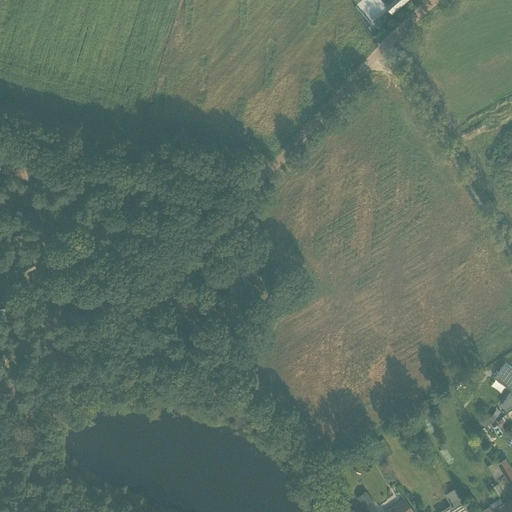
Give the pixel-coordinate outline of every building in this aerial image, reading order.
[(384,0),(383,1),(392,12),(406,0),(384,0)] [(355,6),(355,7),(367,28),(371,24),(355,6)] [(67,215),(73,216),(75,201),(63,199),(61,215),(67,215)] [(97,220),(103,205),(92,201),(86,216),(91,218),(97,220)] [(47,217),(42,204),(30,209),(36,222),(42,220),(47,217)] [(114,226),(120,231),(130,219),(121,211),(111,223),(114,226)] [(30,239),(32,234),(17,228),(13,238),(28,244),(30,239)] [(215,275),(202,279),(204,279),(205,284),(205,285),(220,281),(222,289),(223,289),(230,288),(230,289),(231,289),(232,294),(245,292),(243,275),(244,275),(240,258),(235,242),(236,242),(236,241),(225,244),(225,245),(226,245),(229,259),(229,260),(229,259),(231,272),(226,273),(226,272),(218,274),(215,275)] [(109,255),(123,260),(128,249),(113,243),(111,249),(109,255)] [(22,275),(35,269),(33,265),(31,259),(17,265),(22,275)] [(89,273),(100,285),(108,277),(97,265),(89,273)] [(40,297),(50,300),(54,284),(48,283),(44,282),(40,297)] [(70,298),(79,303),(87,288),(81,286),(77,283),(70,298)] [(189,286),(173,301),(185,314),(193,307),(201,300),(189,286)] [(0,314),(13,312),(10,300),(0,302),(0,314)] [(7,336),(12,344),(22,338),(13,324),(3,330),(7,336)] [(511,367),(505,363),(495,377),(508,387),(511,389),(511,390),(501,405),(506,411),(511,407),(511,367)] [(439,404),(431,408),(435,416),(443,411),(439,404)] [(393,453),(383,438),(376,443),(385,458),(393,453)] [(374,460),(380,456),(376,450),(370,454),(374,460)] [(508,466),(507,465),(504,459),(498,463),(505,475),(504,475),(511,487),(511,468),(510,464),(508,466)] [(511,487),(504,475),(497,480),(499,484),(494,487),(503,502),(493,509),(491,506),(484,510),(485,511),(511,511),(511,502),(511,500),(511,498),(511,487)] [(444,495),(451,506),(441,511),(463,511),(468,509),(455,488),(444,495)] [(367,509),(374,503),(362,491),(356,497),(367,509)] [(413,511),(408,504),(404,499),(385,511),(413,511)]
